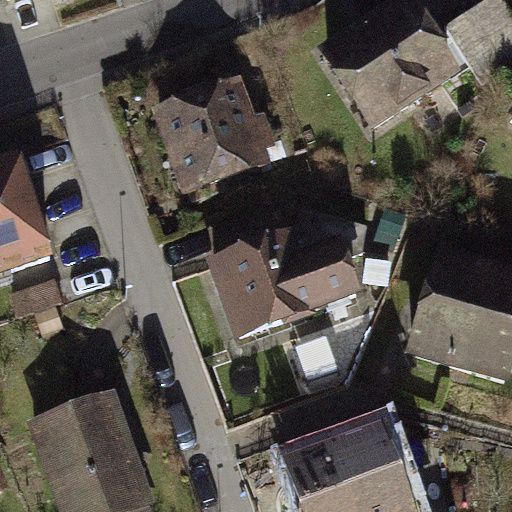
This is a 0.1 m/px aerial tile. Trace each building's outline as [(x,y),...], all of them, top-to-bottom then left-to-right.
[(18,0),(22,12),(63,0),(18,0)] [(430,0),(399,0),(318,59),(379,144),(481,71),(430,0)] [(508,0),(462,35),(503,90),(511,83),(511,2),(510,0),(508,0)] [(165,119),(193,195),(281,163),(253,87),(165,119)] [(22,159),(0,166),(0,278),(55,260),(22,159)] [(354,232),(222,275),(249,354),(386,313),(354,232)] [(511,275),(443,262),(425,357),(511,374),(511,275)] [(170,511),(131,401),(39,433),(67,511),(170,511)] [(309,473),(325,511),(450,511),(420,441),(309,473)] [(0,502),(16,497),(0,454),(0,502)]
